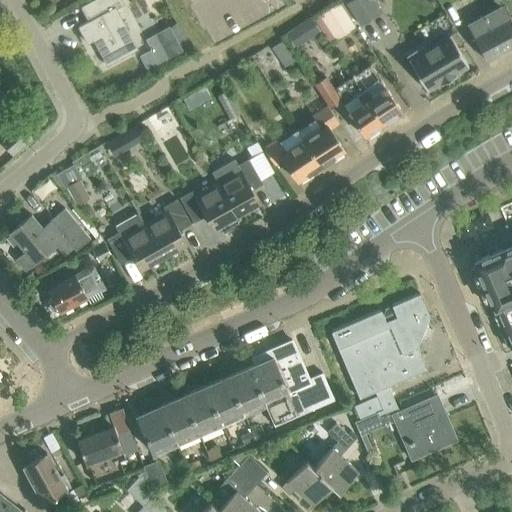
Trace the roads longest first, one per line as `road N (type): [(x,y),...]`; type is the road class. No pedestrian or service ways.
road 1 (residential): [(511,77),(220,259),(44,352)]
road 2 (residential): [(69,397),(299,301),(418,225)]
road 3 (residential): [(511,447),(418,225)]
road 4 (residential): [(12,0),(74,123),(0,191)]
road 5 (residential): [(399,511),(511,461)]
